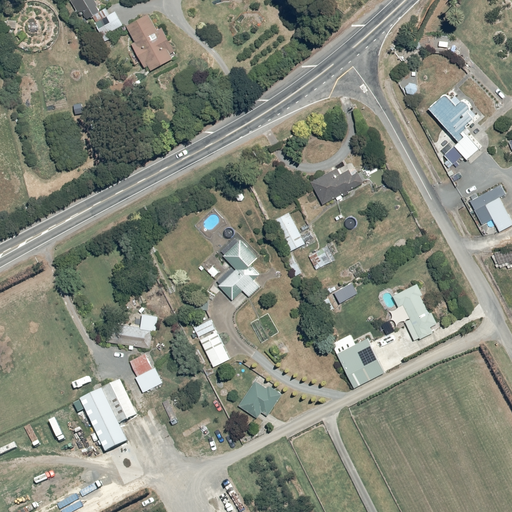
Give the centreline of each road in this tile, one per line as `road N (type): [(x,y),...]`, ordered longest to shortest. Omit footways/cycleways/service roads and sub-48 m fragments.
road 1 (unclassified): [(511,345),(381,105),(345,55)]
road 2 (primary): [(345,55),(229,134),(88,209)]
